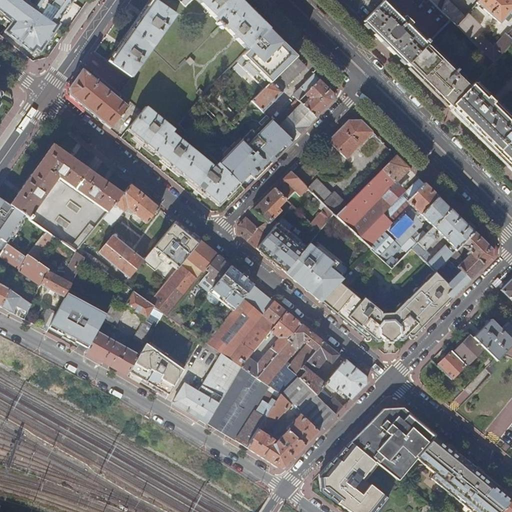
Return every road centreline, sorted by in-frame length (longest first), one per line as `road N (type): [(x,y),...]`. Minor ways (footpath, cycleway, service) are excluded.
road 1 (residential): [(282,488),(0,322)]
road 2 (residential): [(214,233),(392,378)]
road 3 (residential): [(367,76),(214,233)]
road 4 (residential): [(45,97),(214,233)]
road 5 (primary): [(367,76),(511,218)]
road 6 (residential): [(511,254),(392,378)]
road 7 (residential): [(392,378),(511,479)]
road 8 (residential): [(392,378),(282,488)]
